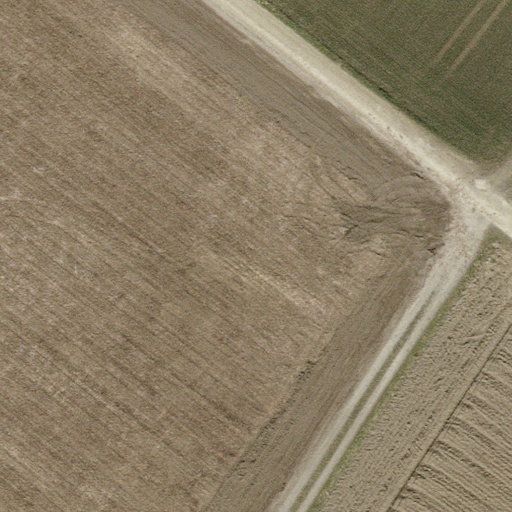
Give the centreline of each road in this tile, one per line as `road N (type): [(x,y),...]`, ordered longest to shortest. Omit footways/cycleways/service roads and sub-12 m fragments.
road 1 (track): [(511,182),(296,511)]
road 2 (track): [(231,0),(511,219)]
